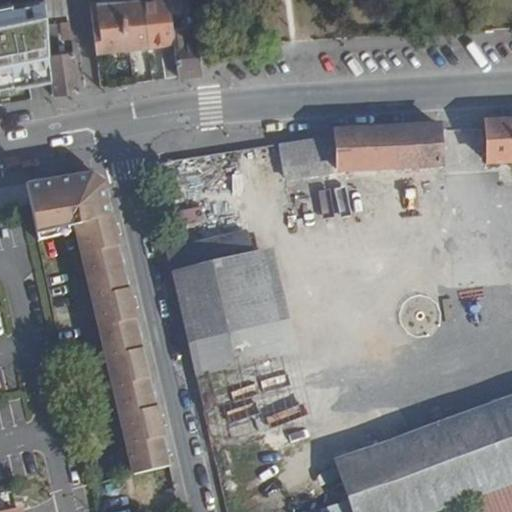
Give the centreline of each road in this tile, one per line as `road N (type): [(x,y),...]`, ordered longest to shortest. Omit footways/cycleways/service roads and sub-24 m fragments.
road 1 (unknown): [(456,92),(506,290),(502,332),(484,371),(462,393),(334,453)]
road 2 (residential): [(207,511),(114,122)]
road 3 (secondary): [(511,89),(210,107),(114,122)]
